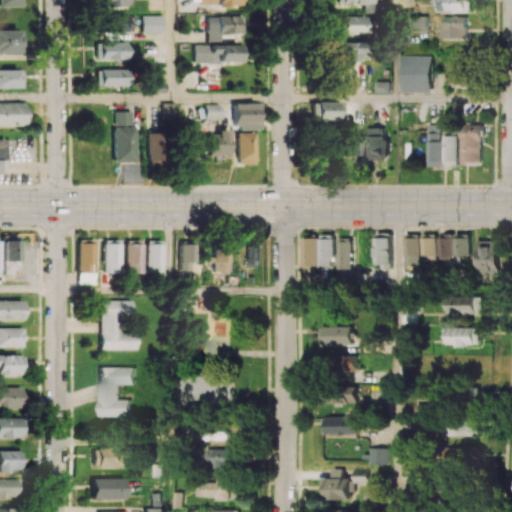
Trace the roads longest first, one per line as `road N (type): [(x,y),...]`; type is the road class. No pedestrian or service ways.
road 1 (primary): [(511,207),(0,207)]
road 2 (residential): [(285,207),(282,511)]
road 3 (residential): [(58,208),(56,511)]
road 4 (residential): [(57,0),(58,208)]
road 5 (residential): [(285,0),(285,207)]
road 6 (residential): [(511,0),(511,207)]
